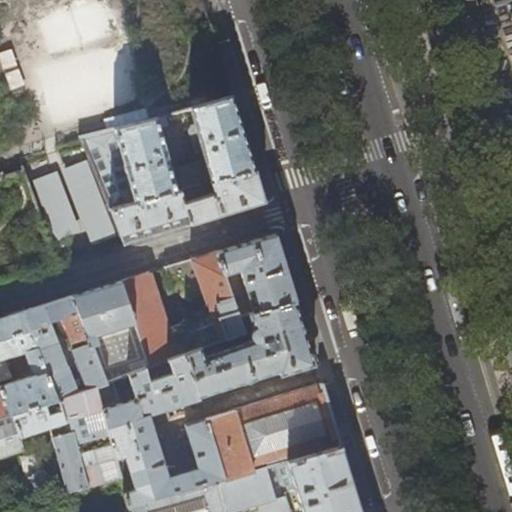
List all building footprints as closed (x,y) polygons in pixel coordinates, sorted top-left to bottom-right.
[(111,209),(254,170),(234,104),(231,95),(194,107),(195,108),(190,109),(194,125),(190,126),(188,130),(194,153),(202,152),(204,161),(170,170),(159,129),(168,127),(166,116),(82,138),(111,209)] [(85,163),(67,170),(95,244),(113,237),(85,163)] [(256,174),(254,170),(111,209),(122,243),(153,234),(223,212),(264,200),(256,174)] [(49,176),(31,182),(53,241),(71,234),(49,176)] [(249,240),(217,250),(238,315),(247,312),(296,299),(284,262),(275,232),(249,240)] [(243,331),(238,315),(217,250),(179,262),(164,266),(171,288),(182,284),(185,293),(193,297),(203,293),(210,314),(167,329),(147,272),(120,280),(148,366),(167,359),(184,353),(200,347),(243,331)] [(144,368),(148,366),(120,280),(99,287),(73,295),(105,382),(144,368)] [(51,301),(24,310),(56,397),(58,397),(76,391),(50,321),(61,318),(72,348),(71,348),(85,388),(96,385),(105,382),(73,295),(51,301)] [(303,323),(296,299),(247,312),(252,327),(250,332),(250,335),(251,338),(203,355),(200,347),(184,353),(196,395),(278,370),(279,373),(315,363),(303,323)] [(0,317),(0,380),(11,377),(3,357),(25,350),(34,374),(0,385),(0,387),(9,412),(44,401),(56,397),(24,310),(0,317)] [(184,353),(167,359),(171,372),(147,380),(144,368),(105,382),(96,385),(121,476),(128,504),(223,478),(204,418),(184,425),(197,467),(168,476),(148,414),(197,399),(196,395),(184,353)] [(237,408),(204,418),(223,478),(340,445),(330,411),(321,382),(237,408)] [(96,385),(85,388),(76,391),(58,397),(60,404),(61,407),(65,406),(86,486),(87,487),(102,482),(121,476),(96,385)] [(0,415),(9,412),(0,387),(0,415)] [(48,412),(44,401),(9,412),(0,415),(0,455),(24,448),(23,445),(19,435),(48,425),(67,491),(86,486),(65,406),(61,407),(60,404),(55,406),(56,410),(48,412)] [(360,511),(351,479),(340,445),(223,478),(128,504),(130,510),(130,511),(360,511)] [(31,474),(38,501),(52,497),(38,449),(21,454),(27,475),(31,474)]
